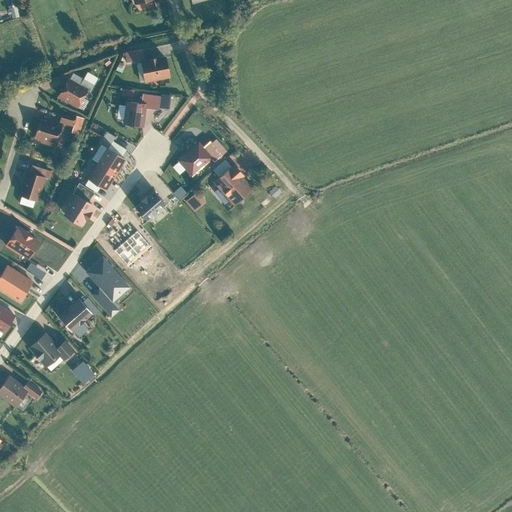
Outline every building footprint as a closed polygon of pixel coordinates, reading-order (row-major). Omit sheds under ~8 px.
[(140,50),(123,53),(125,63),(142,59),(140,50)] [(169,77),(165,58),(137,64),(141,84),(169,77)] [(94,85),(72,72),(68,79),(87,90),(90,92),(94,85)] [(76,108),(87,90),(68,79),(67,78),(56,97),(76,108)] [(73,125),(75,116),(63,113),(61,123),(73,125)] [(51,124),(38,120),(30,140),(55,149),(64,126),(52,121),(51,124)] [(228,168),(223,162),(213,172),(218,177),(228,168)] [(47,172),(27,166),(24,173),(45,180),(47,172)] [(231,205),(250,188),(240,176),(243,174),(237,166),(233,170),(230,166),(228,168),(218,177),(211,182),(231,205)] [(45,180),(24,173),(17,194),(37,201),(45,180)] [(194,211),(204,200),(194,190),(184,200),(194,211)] [(34,281),(7,264),(0,275),(0,289),(21,302),(34,281)] [(81,296),(58,315),(72,331),(94,312),(81,296)] [(52,347),(41,334),(26,346),(42,365),(57,352),(52,347)] [(71,352),(62,340),(52,347),(57,352),(62,359),(71,352)] [(78,366),(89,377),(94,372),(83,361),(78,366)] [(20,386),(6,375),(0,381),(0,397),(12,407),(25,390),(20,386)] [(41,390),(27,378),(20,386),(25,390),(34,398),(41,390)]
